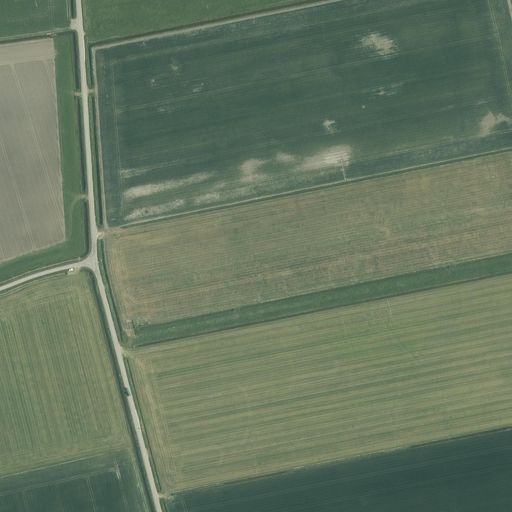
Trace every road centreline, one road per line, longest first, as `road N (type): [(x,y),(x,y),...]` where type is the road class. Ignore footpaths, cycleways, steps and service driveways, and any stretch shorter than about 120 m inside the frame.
road 1 (unclassified): [(94,262),(77,0)]
road 2 (unclassified): [(159,511),(94,262)]
